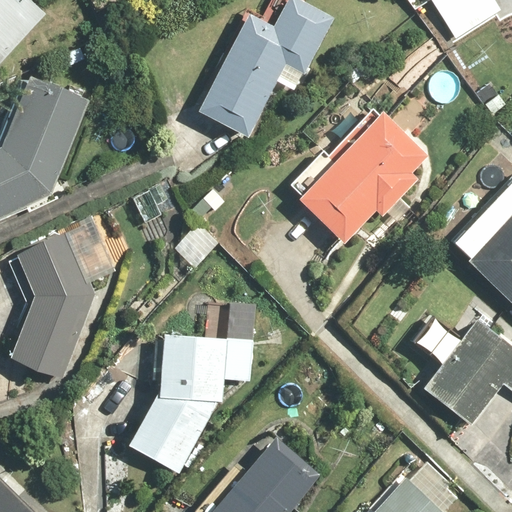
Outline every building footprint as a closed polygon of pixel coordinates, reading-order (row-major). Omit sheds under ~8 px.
[(0,0),(0,60),(45,13),(31,0),(0,0)] [(287,0),(274,27),(247,14),(198,111),(248,137),(277,79),(296,89),(334,16),(302,0),(287,0)] [(431,0),(452,34),(500,6),(495,0),(431,0)] [(90,98),(33,73),(0,145),(0,216),(47,193),(90,98)] [(290,184),(301,194),(298,198),(344,243),(376,210),(382,216),(418,178),(412,173),(429,156),(382,111),(332,163),(321,152),(290,184)] [(471,258),(468,260),(511,302),(511,183),(455,242),(471,258)] [(63,378),(100,287),(118,279),(93,223),(18,256),(35,296),(11,356),(63,378)] [(251,380),(255,303),(207,302),(206,334),(164,333),(161,385),(127,445),(179,474),(222,399),(222,379),(251,380)] [(511,344),(477,318),(424,389),(470,424),(500,383),(511,391),(511,344)] [(291,511),(323,477),(277,436),(247,469),(239,462),(193,511),(291,511)] [(445,511),(462,494),(428,460),(375,511),(445,511)]
